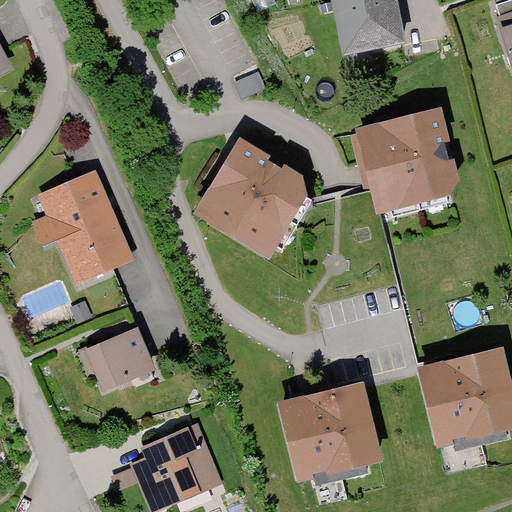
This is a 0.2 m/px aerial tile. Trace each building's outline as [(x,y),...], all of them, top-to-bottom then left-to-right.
[(400,46),(391,0),(329,0),(341,57),(400,46)] [(511,30),(501,34),(511,70),(511,30)] [(0,75),(10,70),(0,51),(0,75)] [(462,196),(440,115),(360,136),(382,217),(462,196)] [(302,179),(239,143),(194,220),(271,266),(309,202),(302,179)] [(130,263),(94,177),(41,198),(50,219),(36,225),(46,247),(59,242),(77,285),(130,263)] [(154,373),(137,334),(86,356),(104,395),(154,373)] [(511,433),(511,391),(503,353),(420,372),(437,450),(511,433)] [(379,464),(362,387),(279,406),(297,483),(379,464)] [(160,511),(220,489),(196,427),(140,449),(145,461),(129,467),(132,473),(115,480),(120,494),(138,487),(147,511),(160,511)]
